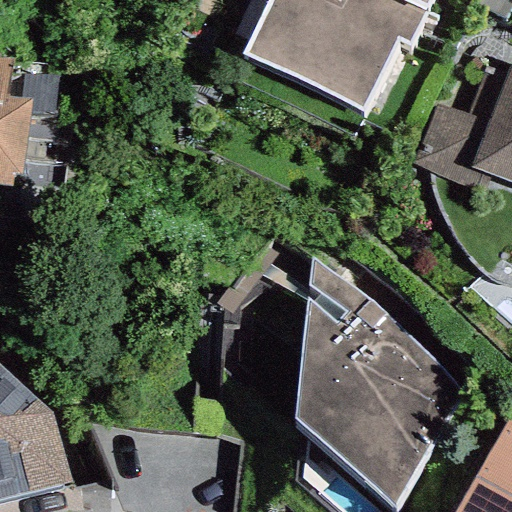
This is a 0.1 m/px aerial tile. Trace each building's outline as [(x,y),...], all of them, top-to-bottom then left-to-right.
[(432,0),(269,0),(243,54),(361,112),(397,41),(409,47),(432,0)] [(11,60),(0,59),(0,186),(10,187),(12,173),(20,174),(29,100),(6,97),(11,60)] [(511,60),(500,88),(479,80),(466,114),(434,101),(409,167),(477,192),(485,172),(511,182),(511,60)] [(465,394),(311,257),(294,419),(389,506),(465,394)] [(0,367),(0,498),(69,481),(49,413),(0,367)] [(511,511),(511,420),(505,417),(455,511),(511,511)]
